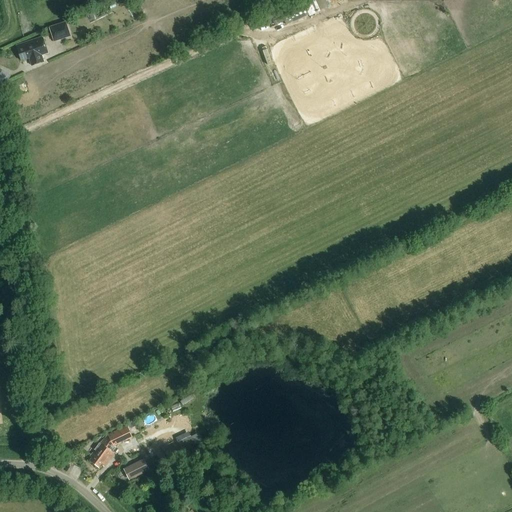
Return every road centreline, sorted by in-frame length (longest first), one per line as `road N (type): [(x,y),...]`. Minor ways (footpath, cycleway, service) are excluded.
road 1 (track): [(0,155),(40,387),(37,467)]
road 2 (track): [(0,140),(244,30)]
